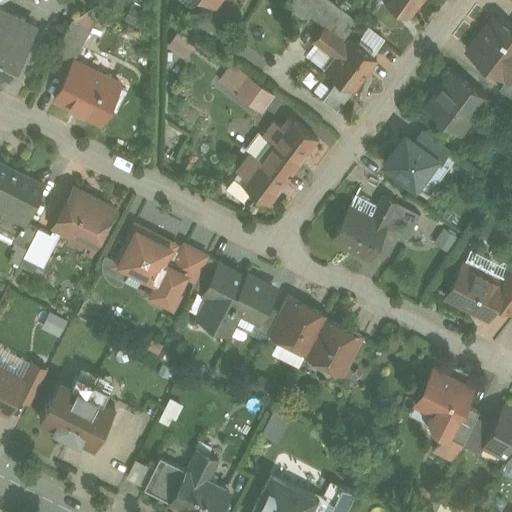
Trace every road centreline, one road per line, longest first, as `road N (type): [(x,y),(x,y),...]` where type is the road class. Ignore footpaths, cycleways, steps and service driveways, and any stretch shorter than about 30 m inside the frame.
road 1 (residential): [(275,247),(459,0)]
road 2 (residential): [(0,110),(275,247)]
road 3 (residential): [(275,247),(511,369)]
